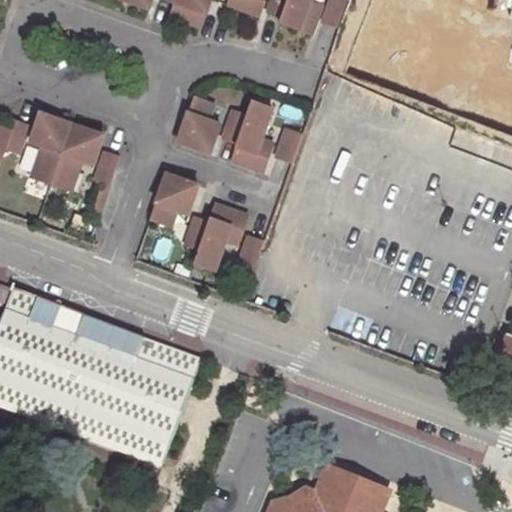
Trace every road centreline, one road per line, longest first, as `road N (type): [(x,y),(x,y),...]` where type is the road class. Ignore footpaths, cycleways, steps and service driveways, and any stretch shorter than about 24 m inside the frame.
road 1 (residential): [(98,285),(511,435)]
road 2 (residential): [(32,8),(173,58)]
road 3 (residential): [(148,125),(11,72)]
road 4 (residential): [(142,150),(98,285)]
road 5 (residential): [(142,150),(266,191)]
road 6 (residential): [(173,58),(221,56),(298,83)]
